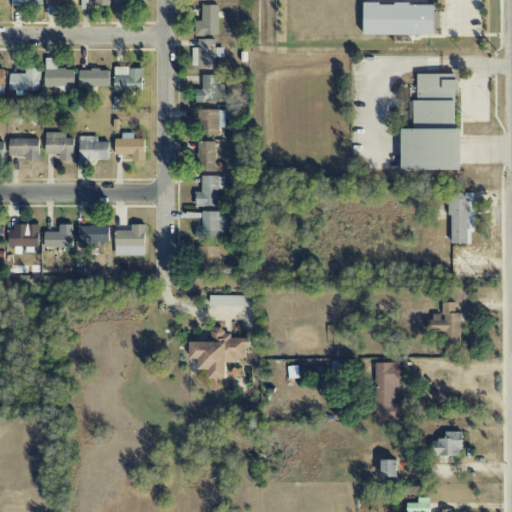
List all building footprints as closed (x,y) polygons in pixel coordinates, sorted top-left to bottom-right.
[(364,35),(434,36),(434,5),(364,4),(364,35)] [(218,5),(201,6),(202,21),(195,22),(195,37),(218,36),(218,5)] [(192,49),(192,69),(216,68),(215,40),(198,40),(198,48),(192,49)] [(54,93),(75,92),(74,69),(58,70),(58,59),(44,59),(45,87),(54,87),(54,93)] [(39,91),(39,68),(25,68),(25,74),(10,74),(10,94),(23,93),(23,91),(39,91)] [(143,92),(143,68),(115,68),(114,92),(143,92)] [(79,70),(79,88),(110,88),(110,70),(79,70)] [(401,171),(461,171),(461,129),(456,129),(457,74),(417,74),(417,102),(413,102),(413,109),(412,109),(411,129),(402,129),(401,171)] [(197,103),(221,102),(220,76),(202,76),(203,90),(196,90),(197,103)] [(223,111),(198,111),(199,136),(223,135),(223,111)] [(66,133),(45,133),(46,154),(59,154),(59,162),(74,162),(74,139),(66,139),(66,133)] [(132,155),(132,161),(145,161),(145,139),(133,139),(133,136),(115,136),(115,155),(132,155)] [(98,137),(80,137),(80,158),(109,159),(109,143),(98,142),(98,137)] [(39,139),(9,139),(10,157),(25,156),(26,162),(40,161),(39,139)] [(198,172),(216,172),(215,142),(198,142),(198,172)] [(196,207),(219,206),(218,190),(225,190),(225,176),(201,177),(202,192),(195,193),(196,207)] [(450,244),(469,244),(468,214),(474,214),(474,193),(450,194),(450,244)] [(227,239),(227,212),(202,212),(202,227),(195,227),(196,240),(227,239)] [(10,247),(39,248),(40,225),(11,225),(10,247)] [(45,248),(73,248),(73,225),(59,225),(59,233),(44,233),(45,248)] [(115,256),(145,257),(146,225),(131,225),(131,231),(115,231),(115,256)] [(109,226),(79,227),(79,247),(99,247),(99,243),(110,243),(109,226)] [(219,247),(198,247),(198,274),(219,274),(219,247)] [(209,306),(250,307),(251,297),(210,296),(209,306)] [(455,303),(442,303),(442,314),(429,314),(429,333),(445,333),(445,346),(462,346),(462,314),(455,314),(455,303)] [(190,342),(189,360),(198,360),(198,370),(209,370),(209,379),(226,379),(226,361),(247,361),(247,337),(223,337),(223,330),(210,329),(210,342),(190,342)] [(375,363),(375,421),(401,421),(401,404),(395,404),(395,388),(400,388),(400,363),(375,363)] [(432,457),(461,456),(461,440),(432,440),(432,457)] [(381,478),(396,478),(397,461),(381,461),(381,478)] [(407,504),(406,511),(429,511),(430,498),(417,499),(417,504),(407,504)]
